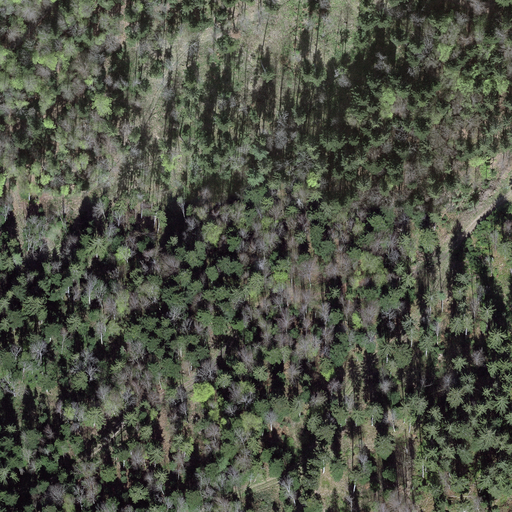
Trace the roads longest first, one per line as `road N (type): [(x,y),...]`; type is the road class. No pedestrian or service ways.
road 1 (track): [(0,496),(58,475),(136,409),(201,376),(264,302),(419,267),(511,186)]
road 2 (track): [(286,0),(186,49),(144,112),(104,217),(21,269)]
